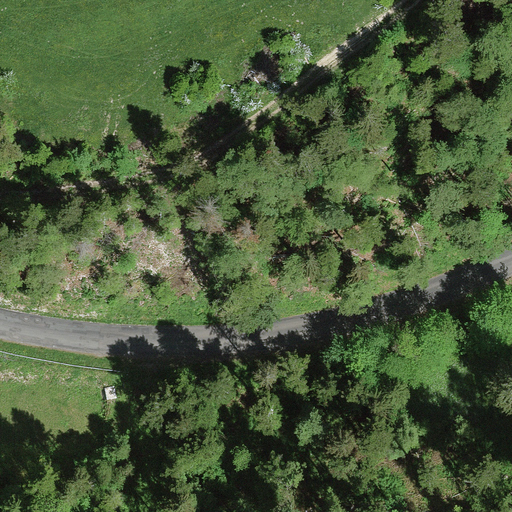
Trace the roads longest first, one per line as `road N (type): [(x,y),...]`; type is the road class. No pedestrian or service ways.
road 1 (tertiary): [(0,322),(143,343),(252,346),(368,322),(511,264)]
road 2 (track): [(0,202),(186,168),(308,93),(403,0)]
